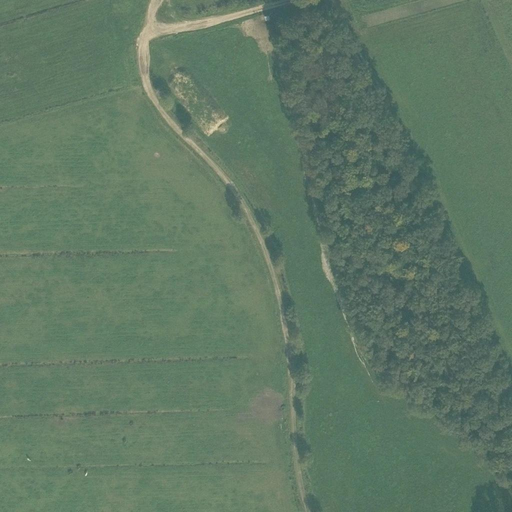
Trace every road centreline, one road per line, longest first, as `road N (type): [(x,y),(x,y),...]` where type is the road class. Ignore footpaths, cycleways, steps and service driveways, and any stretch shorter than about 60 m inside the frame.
road 1 (track): [(308,511),(291,353),(272,268),(232,187),(151,90),(145,32)]
road 2 (track): [(145,32),(291,0)]
